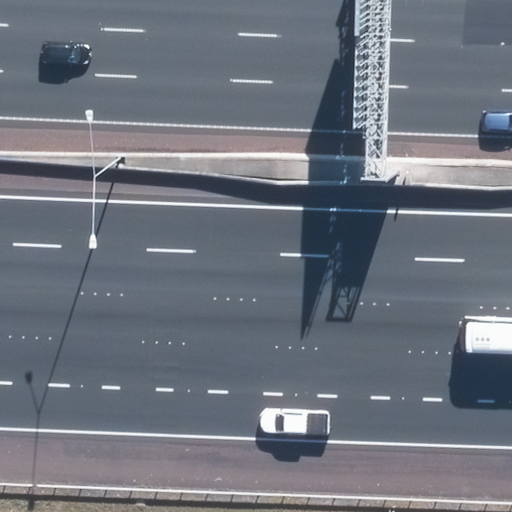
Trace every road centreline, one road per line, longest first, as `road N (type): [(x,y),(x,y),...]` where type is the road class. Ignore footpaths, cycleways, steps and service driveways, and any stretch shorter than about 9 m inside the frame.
road 1 (motorway): [(0,23),(511,39)]
road 2 (motorway): [(511,305),(156,297)]
road 3 (motorway): [(156,297),(0,312)]
road 4 (motorway): [(156,297),(0,288)]
